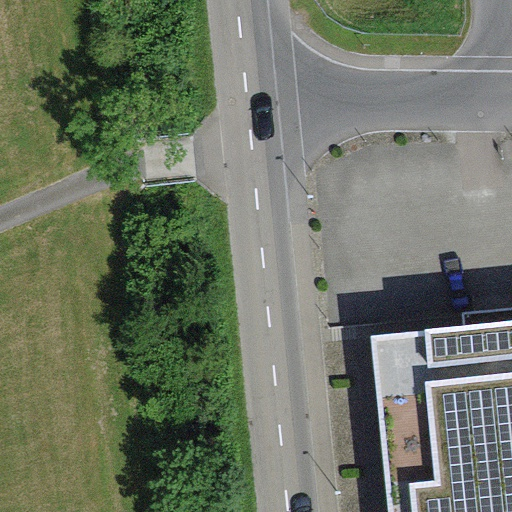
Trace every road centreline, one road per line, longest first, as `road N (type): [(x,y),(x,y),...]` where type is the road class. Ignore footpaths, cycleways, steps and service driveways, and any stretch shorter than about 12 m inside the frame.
road 1 (tertiary): [(288,511),(247,104)]
road 2 (residential): [(511,100),(247,104)]
